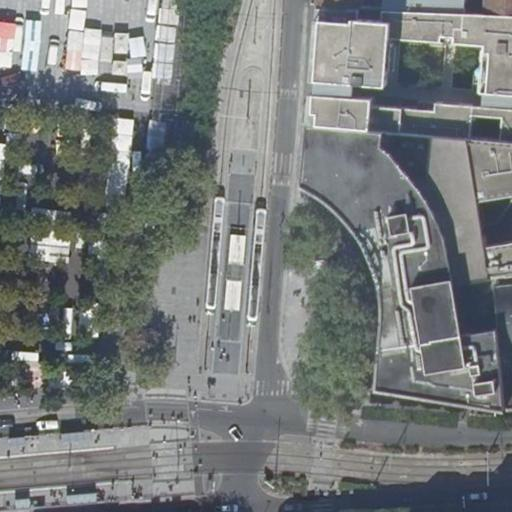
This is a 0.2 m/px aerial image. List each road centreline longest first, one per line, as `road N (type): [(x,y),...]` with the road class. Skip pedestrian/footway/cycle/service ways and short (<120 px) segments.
road 1 (tertiary): [(261,423),(295,0)]
road 2 (tertiary): [(261,423),(155,413),(0,424)]
road 3 (tertiary): [(255,511),(511,491)]
road 4 (tertiary): [(511,439),(261,423)]
